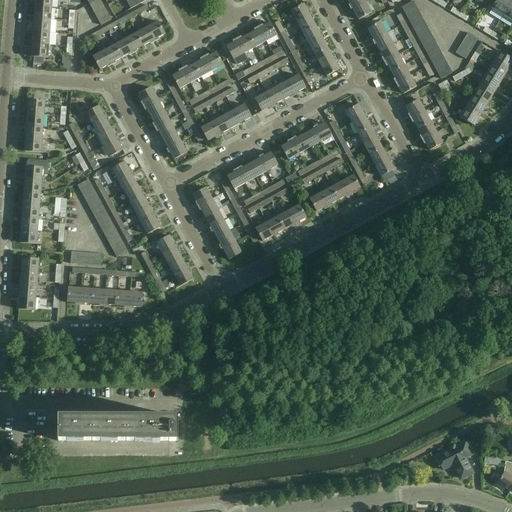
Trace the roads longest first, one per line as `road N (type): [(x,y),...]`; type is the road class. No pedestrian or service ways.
road 1 (track): [(0,477),(339,440),(511,359)]
road 2 (residential): [(503,511),(442,494),(272,511)]
road 3 (residential): [(0,331),(150,328),(222,289)]
road 4 (residential): [(161,183),(365,77)]
road 5 (residential): [(222,289),(421,183)]
road 6 (residential): [(0,404),(178,408)]
road 7 (residential): [(222,289),(161,183)]
